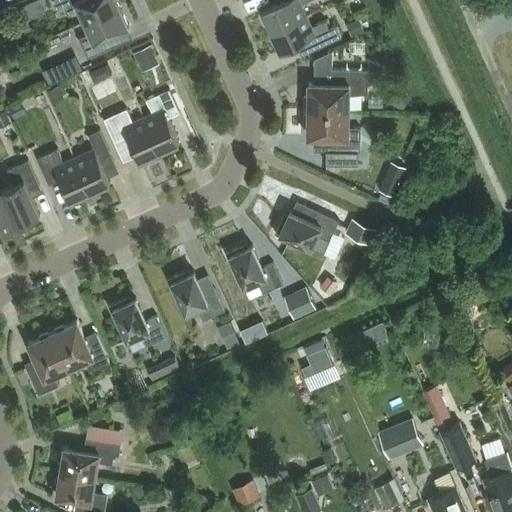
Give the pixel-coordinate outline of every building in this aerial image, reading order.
[(85,20),(120,4),(117,0),(52,0),(57,9),(64,5),(68,14),(79,9),(85,20)] [(272,30),(307,14),(301,3),(308,0),(284,0),(262,10),(272,30)] [(120,4),(85,20),(90,32),(78,37),(88,57),(109,47),(104,36),(129,25),(120,4)] [(312,26),(308,17),(307,14),(272,30),(281,51),(306,39),(311,50),(342,37),(336,25),(329,28),(325,20),(312,26)] [(351,36),(363,31),(358,18),(346,24),(351,36)] [(160,63),(151,44),(133,52),(142,71),(160,63)] [(74,54),(58,62),(65,77),(82,69),(74,54)] [(309,82),(308,109),(349,110),(350,92),(362,93),(368,93),(368,85),(371,84),(373,82),(374,80),(374,77),(374,74),(373,72),(371,70),(368,69),(362,69),(332,68),(332,83),(309,82)] [(3,73),(0,74),(0,91),(1,94),(17,88),(11,76),(5,79),(3,73)] [(59,85),(47,90),(53,104),(65,98),(59,85)] [(144,116),(160,151),(180,142),(168,117),(180,111),(169,88),(146,99),(152,112),(144,116)] [(395,90),(388,101),(402,109),(409,98),(395,90)] [(21,100),(9,106),(15,118),(27,112),(21,100)] [(160,151),(144,116),(133,121),(127,108),(104,118),(115,141),(128,135),(139,160),(160,151)] [(308,109),(308,136),(331,136),(331,150),(361,151),(361,127),(349,127),(349,110),(308,109)] [(5,110),(0,111),(0,125),(10,121),(5,110)] [(74,156),(90,191),(111,182),(99,157),(110,152),(100,129),(88,134),(94,147),(74,156)] [(74,156),(73,157),(64,161),(58,148),(37,157),(47,180),(59,175),(70,200),(90,191),(74,156)] [(1,189),(17,225),(40,214),(29,189),(40,184),(28,159),(7,168),(14,184),(1,189)] [(384,178),(379,189),(393,195),(398,183),(384,178)] [(0,232),(17,225),(1,189),(0,189),(0,232)] [(324,253),(339,219),(318,209),(313,220),(290,210),(288,213),(285,212),(275,233),(287,238),(288,236),(324,253)] [(377,228),(352,217),(345,232),(370,243),(377,228)] [(283,283),(273,261),(263,266),(252,244),(249,245),(247,242),(226,251),(232,264),(234,263),(244,286),(266,276),(272,288),(283,283)] [(203,320),(214,315),(225,310),(215,288),(204,293),(194,270),(190,272),(189,268),(168,278),(173,290),(175,289),(186,313),(198,307),(203,320)] [(326,276),(320,287),(331,293),(337,283),(326,276)] [(284,295),(294,317),(316,307),(306,286),(284,295)] [(130,295),(109,305),(115,317),(117,316),(128,339),(140,333),(146,346),(167,336),(157,315),(146,320),(136,297),(132,299),(130,295)] [(53,330),(69,367),(85,360),(90,371),(110,362),(97,334),(86,339),(77,319),(53,330)] [(230,321),(218,326),(227,345),(238,340),(230,321)] [(54,374),(69,367),(53,330),(28,341),(38,362),(27,367),(39,394),(59,385),(54,374)] [(311,363),(302,367),(306,375),(315,372),(333,364),(325,346),(307,354),(311,363)] [(174,355),(161,361),(167,374),(180,367),(174,355)] [(121,381),(113,385),(119,396),(127,392),(121,381)] [(423,388),(457,467),(477,459),(460,421),(454,423),(436,383),(423,388)] [(379,430),(390,458),(424,444),(412,416),(379,430)] [(60,471),(96,476),(98,461),(113,463),(114,454),(119,455),(121,443),(91,439),(89,450),(64,446),(60,471)] [(330,446),(322,450),(327,462),(336,458),(330,446)] [(486,458),(491,474),(484,476),(490,494),(486,495),(490,508),(494,507),(495,511),(511,511),(511,466),(507,451),(486,458)] [(94,492),(96,476),(60,471),(56,495),(81,499),(79,511),(104,511),(108,494),(94,492)] [(466,511),(456,486),(457,486),(451,471),(435,477),(442,492),(428,498),(434,511),(466,511)] [(327,474),(312,481),(319,494),(334,488),(327,474)] [(247,481),(233,488),(240,504),(255,497),(247,481)] [(399,502),(389,481),(376,487),(378,493),(371,496),(378,510),(385,507),(386,508),(399,502)] [(280,493),(278,511),(291,511),(293,494),(280,493)]
